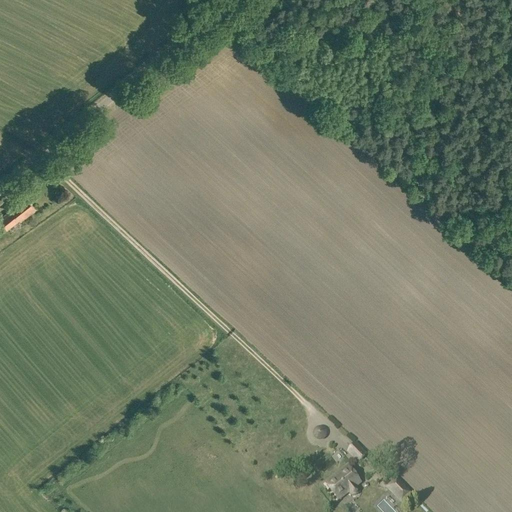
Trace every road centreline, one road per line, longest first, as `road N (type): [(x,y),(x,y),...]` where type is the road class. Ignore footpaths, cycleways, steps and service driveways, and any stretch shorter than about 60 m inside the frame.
road 1 (unknown): [(37,153),(333,426)]
road 2 (unclassified): [(0,184),(231,0)]
